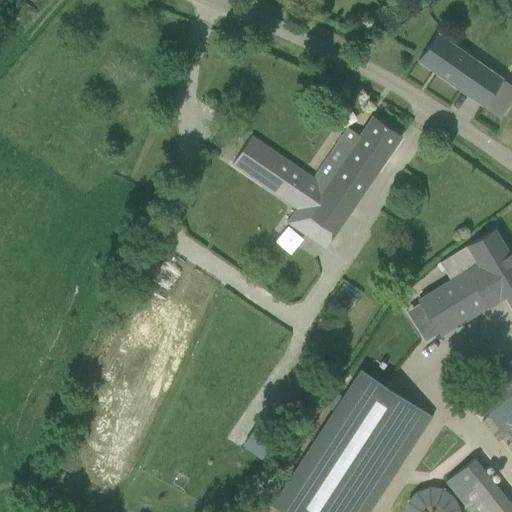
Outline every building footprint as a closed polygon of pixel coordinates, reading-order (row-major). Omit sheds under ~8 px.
[(483,106),(483,105),(502,79),(437,34),(418,61),(483,106)] [(157,92),(134,81),(120,112),(143,123),(149,110),(148,109),(150,105),(151,105),(157,92)] [(359,136),(347,128),(312,179),(250,137),(232,164),(296,207),(335,234),(401,137),(372,117),(359,136)] [(274,239),(289,252),(302,238),(287,225),(274,239)] [(430,342),(487,306),(487,307),(511,291),(511,259),(493,230),(439,264),(447,277),(406,303),(430,342)] [(341,365),(335,361),(329,370),(335,374),(341,365)] [(511,370),(505,376),(497,366),(467,390),(511,442),(507,445),(511,451),(511,370)] [(282,502),(296,511),(373,511),(438,413),(369,368),(282,502)] [(444,479),(469,511),(511,511),(511,507),(473,458),(444,479)]
